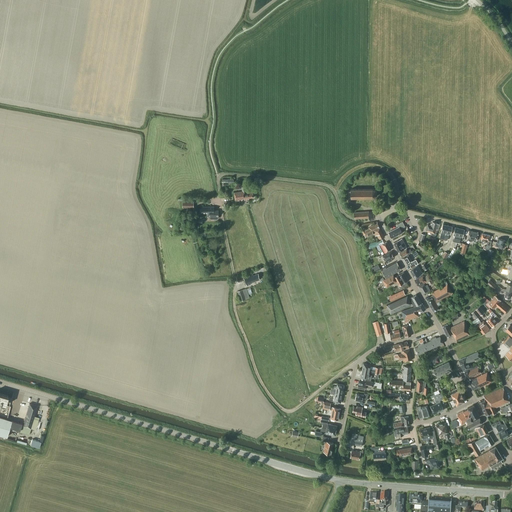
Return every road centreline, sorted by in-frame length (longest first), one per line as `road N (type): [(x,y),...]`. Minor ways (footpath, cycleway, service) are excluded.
road 1 (tertiary): [(511,494),(329,479),(0,381)]
road 2 (residential): [(378,217),(349,218),(319,183),(218,177)]
road 3 (residential): [(511,238),(402,209),(378,217)]
road 4 (residential): [(378,217),(438,325)]
